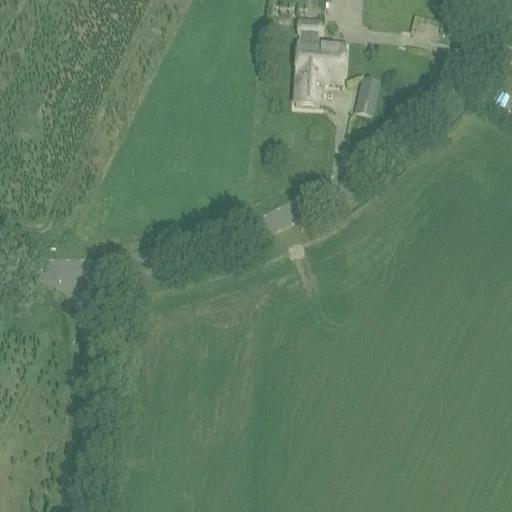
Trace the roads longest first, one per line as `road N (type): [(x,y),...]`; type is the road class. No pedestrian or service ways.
road 1 (tertiary): [(95,273),(200,253),(341,189),(419,122),(511,18)]
road 2 (unclassified): [(84,511),(96,403),(95,273)]
